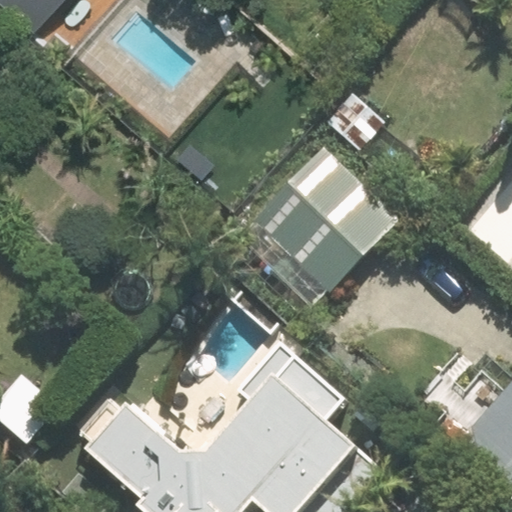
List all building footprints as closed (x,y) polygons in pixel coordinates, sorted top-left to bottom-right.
[(0,0),(12,12),(22,0),(0,0)] [(48,0),(30,21),(52,40),(86,0),(48,0)] [(388,125),(353,94),(326,126),(361,156),(388,125)] [(399,218),(326,153),(256,232),(330,296),(399,218)] [(511,162),(456,226),(511,275),(511,162)] [(186,465),(128,415),(94,454),(152,504),(144,511),(307,511),(357,456),(324,428),(344,405),(283,351),(243,396),(256,408),(247,417),(211,463),(186,465)] [(54,405),(25,380),(0,408),(0,451),(8,459),(54,405)] [(487,511),(511,511),(511,391),(441,471),(487,511)]
